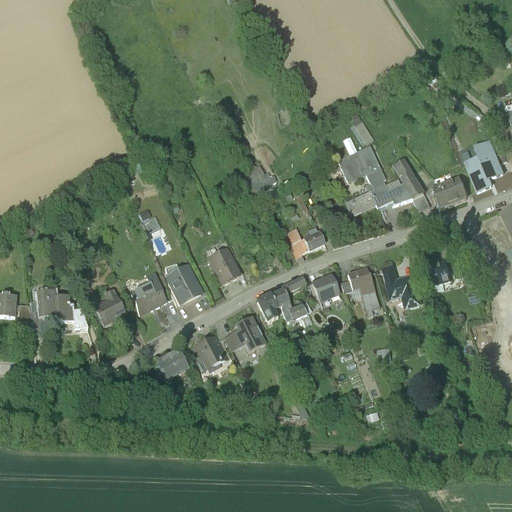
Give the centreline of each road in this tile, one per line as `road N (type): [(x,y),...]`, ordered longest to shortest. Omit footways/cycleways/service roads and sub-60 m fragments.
road 1 (unclassified): [(0,377),(93,377),(299,270),(511,197)]
road 2 (track): [(390,0),(437,68),(496,121),(511,164)]
